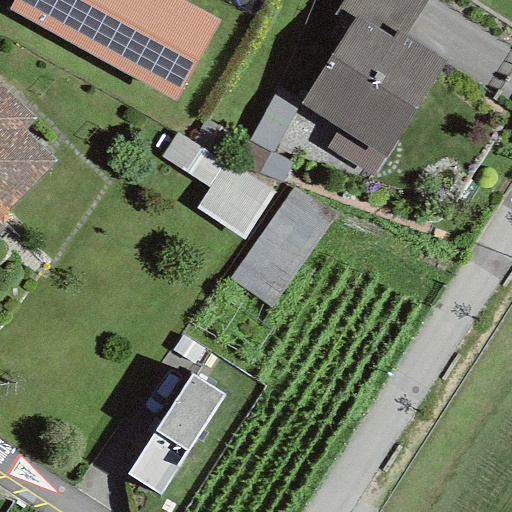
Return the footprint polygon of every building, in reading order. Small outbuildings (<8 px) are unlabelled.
[(11,0),(6,9),(173,102),(220,20),(181,0),(11,0)] [(425,0),(342,0),(332,16),(348,26),(355,16),(390,38),(394,31),(403,37),(425,0)] [(338,129),(325,149),(371,178),(443,62),(403,37),(394,31),(390,38),(355,16),(348,26),(299,105),(338,129)] [(0,86),(0,233),(4,229),(1,226),(12,216),(6,211),(57,159),(26,128),(34,120),(0,86)] [(224,163),(176,132),(160,157),(208,188),(224,163)] [(272,193),(224,163),(208,188),(195,208),(244,239),(272,193)] [(333,216),(292,188),(229,279),(270,307),(333,216)] [(222,395),(189,375),(127,475),(159,495),(222,395)]
